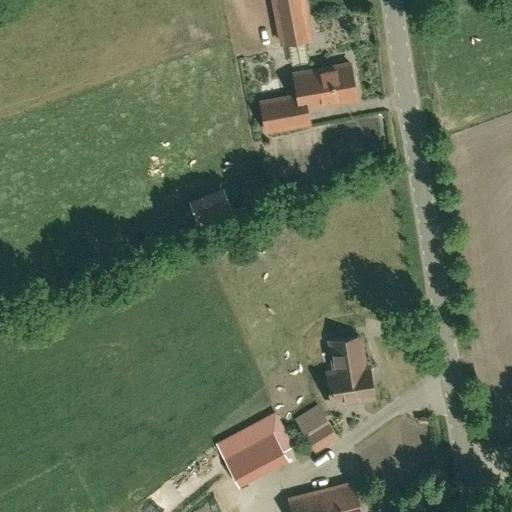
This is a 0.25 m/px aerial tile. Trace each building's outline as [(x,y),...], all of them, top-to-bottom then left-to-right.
[(273,0),(281,42),(310,36),(303,0),(273,0)] [(310,122),(307,106),(356,97),(350,62),(292,72),(296,95),(260,101),(265,130),(310,122)] [(200,227),(236,219),(229,187),(193,195),(200,227)] [(373,397),(368,364),(364,365),(359,335),(329,340),(334,370),(327,371),(332,403),(373,397)] [(295,419),(306,437),(328,423),(317,405),(295,419)] [(277,412),(218,439),(238,484),(297,457),(277,412)] [(291,511),(361,511),(354,481),(288,498),(291,511)]
